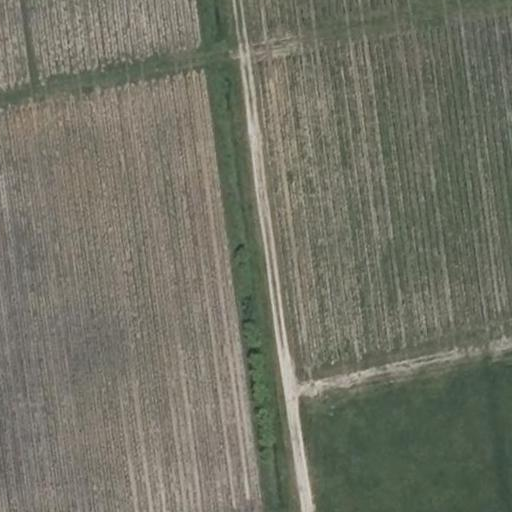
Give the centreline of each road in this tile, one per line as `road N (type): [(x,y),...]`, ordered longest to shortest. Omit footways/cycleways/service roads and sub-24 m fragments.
road 1 (track): [(0,97),(509,0)]
road 2 (track): [(307,511),(236,0)]
road 3 (track): [(288,391),(511,339)]
